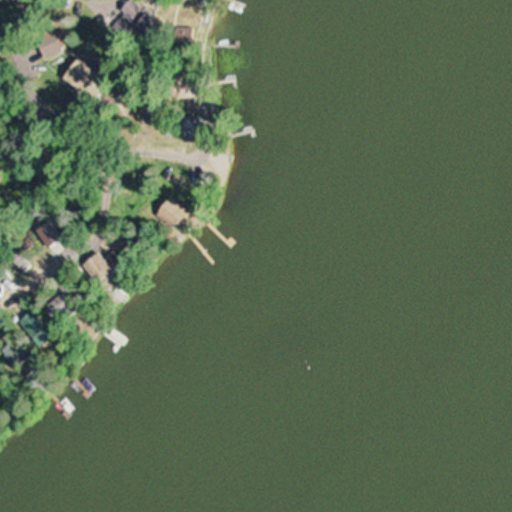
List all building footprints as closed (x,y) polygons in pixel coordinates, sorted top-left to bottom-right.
[(134,35),(144,11),(121,1),(111,26),(134,35)] [(168,42),(186,45),(189,30),(171,27),(168,42)] [(44,60),(65,49),(54,28),(33,39),(44,60)] [(60,76),(80,96),(97,79),(76,58),(60,76)] [(183,119),(168,118),(168,132),(183,132),(183,119)] [(152,215),(173,231),(186,214),(165,198),(152,215)] [(59,240),(50,222),(35,231),(44,248),(59,240)] [(100,260),(96,253),(78,265),(94,288),(123,268),(112,251),(100,260)] [(48,332),(32,310),(17,322),(33,343),(48,332)]
